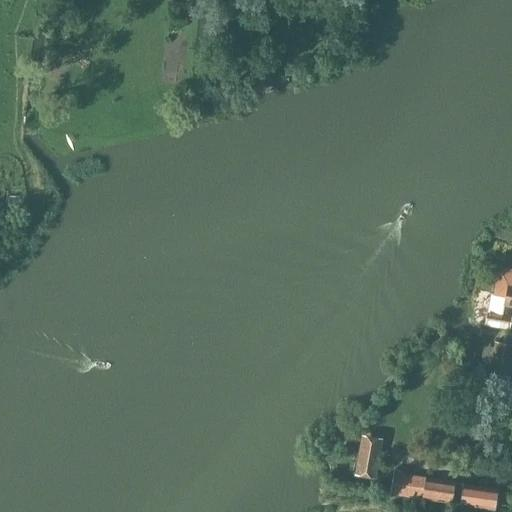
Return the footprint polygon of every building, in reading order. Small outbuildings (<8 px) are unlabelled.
[(263,66),(250,67),(252,90),(266,89),(263,66)] [(3,213),(29,212),(28,189),(2,190),(3,213)] [(511,231),(502,229),(500,239),(511,241),(511,231)] [(511,271),(499,269),(494,295),(491,295),(484,326),(508,330),(510,318),(511,318),(511,271)] [(495,348),(492,367),(490,373),(510,377),(511,368),(511,344),(496,342),(495,348)] [(356,469),(355,475),(375,479),(376,472),(381,440),(361,437),(356,469)] [(495,509),(498,489),(396,474),(393,494),(495,509)]
